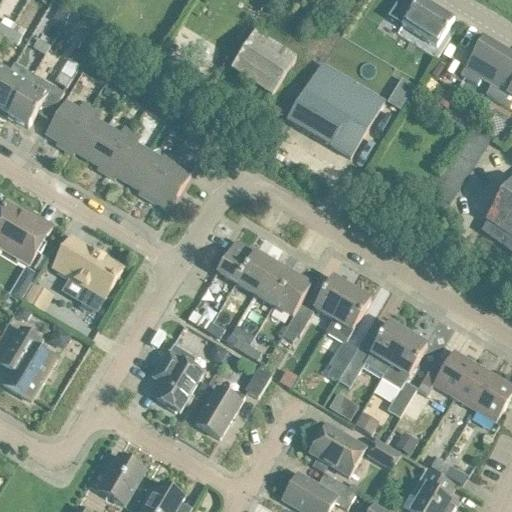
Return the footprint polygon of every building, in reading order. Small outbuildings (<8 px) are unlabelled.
[(418,1),(416,0),(400,0),(395,10),(388,19),(437,50),(454,22),(419,0),(418,1)] [(9,16),(6,27),(33,35),(36,23),(9,16)] [(0,37),(5,40),(9,33),(0,27),(0,37)] [(17,48),(21,40),(9,33),(5,40),(17,48)] [(271,100),(282,82),(295,61),(255,35),(241,56),(231,73),(271,100)] [(486,98),(511,113),(511,57),(484,41),(461,78),(476,88),(481,81),(492,88),(486,98)] [(45,58),(50,50),(38,43),(33,50),(45,58)] [(0,91),(0,110),(10,116),(33,78),(15,67),(9,76),(0,91)] [(350,162),(366,135),(384,105),(324,69),(304,96),(287,124),(350,162)] [(0,91),(9,76),(0,70),(0,91)] [(66,92),(71,82),(60,76),(55,85),(66,92)] [(8,119),(28,131),(37,116),(48,123),(58,106),(58,105),(64,96),(53,90),(33,78),(10,116),(8,119)] [(105,90),(101,97),(106,99),(110,93),(105,90)] [(64,153),(91,109),(83,104),(78,112),(65,104),(45,138),(58,145),(56,148),(64,153)] [(87,163),(107,129),(95,122),(100,114),(91,109),(64,153),(74,159),(75,156),(87,163)] [(141,121),(145,113),(137,109),(132,116),(141,121)] [(106,178),(132,134),(124,129),(119,137),(107,129),(87,163),(99,170),(97,173),(106,178)] [(449,207),(459,191),(490,143),(473,132),(457,157),(455,156),(437,184),(434,182),(426,193),(449,207)] [(128,188),(148,154),(136,147),(141,139),(132,134),(106,178),(115,183),(116,180),(128,188)] [(176,134),(171,141),(179,146),(184,139),(176,134)] [(148,203),(174,159),(165,154),(160,162),(148,154),(128,188),(140,195),(138,197),(148,203)] [(170,213),(190,180),(177,172),(182,164),(174,159),(148,203),(156,208),(157,205),(170,213)] [(511,255),(511,182),(486,223),(487,224),(481,235),(500,247),(511,255)] [(34,224),(6,207),(0,216),(0,251),(29,269),(52,230),(36,220),(34,224)] [(61,259),(53,271),(70,281),(61,295),(96,316),(105,302),(122,272),(71,242),(61,259)] [(247,253),(235,246),(217,276),(236,287),(256,255),(249,250),(247,253)] [(255,299),(273,269),(262,262),(263,259),(256,255),(236,287),(255,299)] [(28,273),(36,286),(48,278),(41,265),(28,273)] [(284,275),(273,269),(255,299),(274,310),(293,277),(286,273),(284,275)] [(293,321),(300,309),(311,291),(299,284),(301,282),(293,277),(274,310),(293,321)] [(56,303),(65,288),(46,278),(37,293),(56,303)] [(333,323),(351,293),(332,282),(314,312),(333,323)] [(338,384),(343,375),(357,352),(346,346),(352,335),(370,305),(351,293),(333,323),(325,336),(342,346),(328,369),(332,370),(328,378),(338,384)] [(299,340),(313,316),(300,309),(293,321),(282,340),(293,346),(297,339),(299,340)] [(206,334),(211,326),(200,320),(195,328),(206,334)] [(78,344),(85,332),(71,324),(64,336),(78,344)] [(219,342),(224,334),(211,326),(206,334),(219,342)] [(388,327),(369,359),(357,352),(338,384),(350,391),(362,371),(380,383),(381,382),(407,339),(388,327)] [(32,408),(58,365),(39,354),(43,345),(20,331),(0,364),(0,368),(8,374),(0,389),(32,408)] [(257,364),(262,356),(268,345),(257,338),(251,349),(246,357),(257,364)] [(400,422),(417,393),(405,386),(427,350),(407,339),(381,382),(400,394),(387,414),(400,422)] [(246,357),(251,349),(238,342),(233,350),(246,357)] [(169,357),(153,382),(154,382),(164,388),(156,402),(165,408),(166,411),(174,415),(177,415),(179,416),(190,399),(203,377),(191,370),(196,362),(191,359),(173,348),(169,357)] [(453,401),(474,367),(453,355),(432,389),(453,401)] [(298,365),(293,378),(305,383),(310,370),(298,365)] [(474,414),(495,380),(474,367),(453,401),(474,414)] [(258,402),(271,381),(258,373),(245,394),(258,402)] [(495,427),(511,398),(511,389),(495,380),(474,414),(495,427)] [(426,400),(430,392),(421,387),(417,395),(426,400)] [(232,402),(217,392),(195,428),(219,443),(245,401),(236,395),(232,402)] [(372,439),(379,427),(363,417),(356,430),(372,439)] [(326,430),(310,457),(317,462),(312,470),(323,477),(328,468),(349,481),(366,453),(343,440),(326,430)] [(410,459),(418,445),(403,436),(395,450),(410,459)] [(392,474),(400,460),(376,446),(368,459),(392,474)] [(448,451),(444,461),(461,467),(465,457),(448,451)] [(124,509),(134,492),(145,475),(119,460),(98,494),(124,509)] [(438,475),(443,466),(436,461),(430,471),(438,475)] [(445,479),(450,470),(443,466),(438,475),(445,479)] [(456,511),(459,509),(459,508),(449,502),(456,491),(438,481),(427,473),(412,498),(418,502),(412,511),(456,511)] [(318,489),(298,477),(282,504),(295,511),(330,511),(334,506),(343,511),(347,511),(357,497),(324,478),(318,489)] [(177,511),(184,501),(160,487),(145,511),(177,511)]
